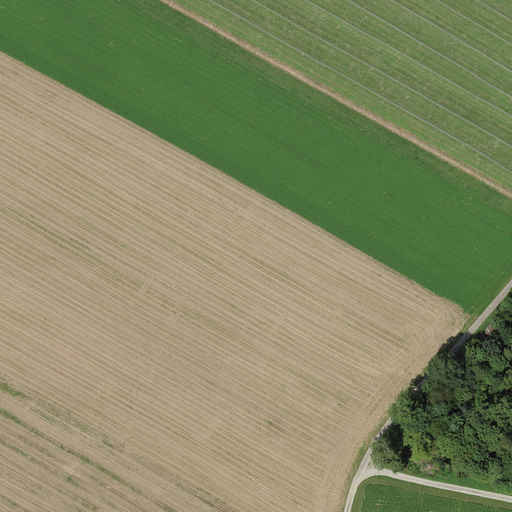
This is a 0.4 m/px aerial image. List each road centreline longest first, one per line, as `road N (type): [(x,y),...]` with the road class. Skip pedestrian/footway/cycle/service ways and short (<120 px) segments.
road 1 (track): [(348,511),(373,448),(511,285)]
road 2 (track): [(511,501),(365,467)]
